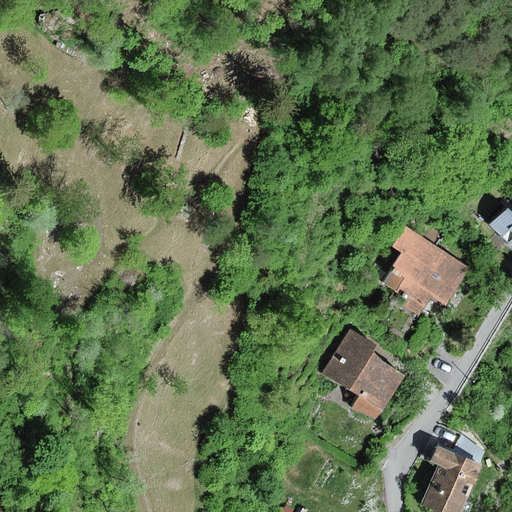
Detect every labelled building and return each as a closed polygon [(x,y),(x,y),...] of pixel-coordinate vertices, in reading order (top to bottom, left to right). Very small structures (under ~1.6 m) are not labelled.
[(511,212),(507,208),(490,226),(511,247),(511,212)] [(473,269),(409,230),(398,247),(408,254),(388,287),(408,300),(403,308),(420,318),(434,297),(449,307),(473,269)] [(382,347),(351,329),(324,374),(366,398),(360,409),(381,422),(408,375),(377,356),(382,347)] [(463,435),(454,452),(481,464),(486,452),(463,435)] [(454,452),(440,446),(433,462),(441,466),(423,507),(435,511),(465,511),(486,466),(481,464),(454,452)]
